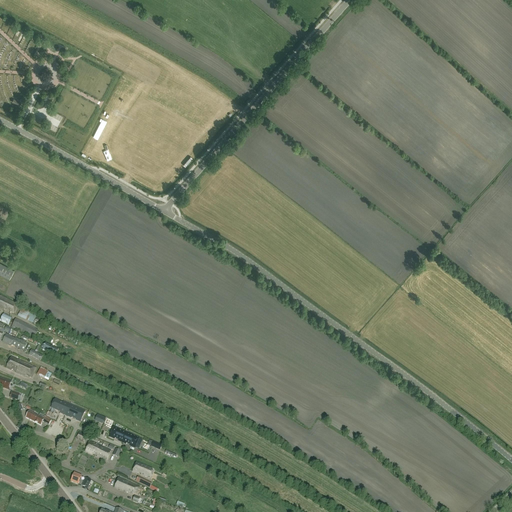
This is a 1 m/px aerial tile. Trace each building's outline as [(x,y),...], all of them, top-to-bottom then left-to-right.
[(9,279),(14,270),(8,266),(0,262),(0,261),(0,273),(1,274),(9,279)] [(17,305),(0,296),(0,308),(6,311),(7,310),(10,310),(9,312),(13,314),(17,305)] [(18,319),(28,322),(31,313),(20,310),(18,319)] [(0,322),(10,326),(13,319),(3,315),(0,322)] [(33,339),(37,331),(16,320),(11,328),(33,339)] [(0,341),(0,342),(1,341),(3,341),(2,343),(11,348),(12,346),(23,352),(27,344),(15,338),(15,339),(4,333),(4,332),(16,338),(17,337),(21,339),(23,335),(18,333),(6,327),(4,326),(2,329),(0,327),(0,341)] [(39,346),(40,344),(35,342),(33,344),(37,345),(38,346),(36,350),(35,352),(32,350),(29,355),(40,361),(43,356),(37,353),(38,351),(39,352),(41,350),(39,349),(40,347),(39,346)] [(31,378),(36,369),(11,357),(6,369),(11,371),(13,370),(15,371),(16,373),(25,377),(26,375),(29,376),(29,378),(31,378)] [(45,380),(49,371),(41,367),(37,375),(45,380)] [(8,390),(11,383),(0,378),(0,386),(2,387),(2,388),(8,390)] [(19,401),(20,398),(18,397),(19,395),(12,392),(10,398),(17,400),(17,401),(19,401)] [(55,400),(51,409),(60,412),(60,413),(65,416),(70,405),(64,402),(63,403),(55,400)] [(86,412),(70,405),(65,416),(72,419),(73,418),(76,419),(75,420),(81,422),(86,412)] [(39,417),(29,412),(26,418),(41,426),(43,422),(49,425),(52,420),(49,419),(49,418),(47,417),(46,416),(45,417),(40,414),(39,417)] [(106,419),(98,415),(95,421),(103,425),(106,419)] [(127,433),(114,427),(110,437),(115,439),(116,438),(118,440),(118,441),(123,443),(127,433)] [(85,443),(87,436),(78,433),(76,438),(81,441),(85,443)] [(139,439),(127,433),(123,443),(126,444),(127,444),(130,445),(130,446),(135,448),(135,447),(139,449),(141,443),(138,441),(139,439)] [(101,451),(102,447),(90,442),(85,452),(92,455),(94,454),(95,455),(98,450),(101,451)] [(98,450),(95,455),(97,455),(97,457),(106,462),(111,451),(102,447),(101,451),(98,450)] [(150,479),(153,472),(151,471),(152,469),(136,462),(132,472),(137,474),(138,473),(141,474),(141,475),(147,478),(150,479)] [(78,485),(82,476),(74,473),(71,482),(78,485)] [(92,486),(93,482),(91,481),(85,478),(82,486),(88,488),(89,485),(92,486)] [(118,478),(114,488),(132,495),(133,495),(134,494),(136,495),(139,487),(136,486),(127,482),(118,478)] [(137,478),(136,482),(150,489),(152,484),(137,478)] [(17,500),(13,509),(19,511),(25,511),(29,505),(17,500)]
